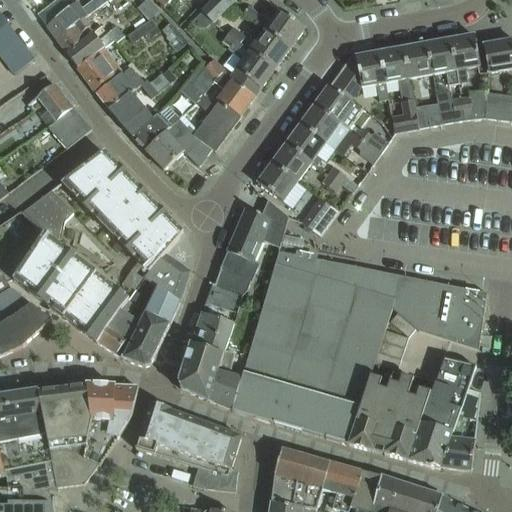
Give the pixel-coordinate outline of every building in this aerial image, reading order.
[(95,7),(106,0),(94,0),(81,10),(73,0),(60,0),(37,17),(56,42),(83,19),(96,8),(95,7)] [(66,55),(91,33),(88,29),(90,28),(84,21),(96,12),(100,17),(110,9),(106,3),(109,0),(106,0),(95,7),(96,8),(83,19),(56,42),(66,55)] [(147,0),(146,0),(136,10),(148,22),(159,12),(147,0)] [(237,0),(215,0),(201,15),(211,26),(237,0)] [(246,10),(242,16),(264,32),(290,51),(305,30),(279,12),(272,22),(262,14),(261,16),(248,7),(246,10)] [(0,31),(8,27),(8,26),(0,15),(0,31)] [(186,45),(176,33),(169,25),(161,32),(170,43),(168,45),(176,53),(186,45)] [(8,27),(0,31),(0,58),(14,76),(34,61),(8,27)] [(77,70),(105,52),(104,50),(113,43),(115,45),(124,39),(116,28),(98,42),(91,33),(66,55),(77,70)] [(232,29),(226,37),(239,46),(245,38),(232,29)] [(264,32),(249,53),(274,72),(290,51),(264,32)] [(226,37),(220,46),(241,61),(228,79),(233,83),(234,84),(249,95),(254,99),(274,72),(249,53),(239,46),(226,37)] [(474,38),(450,42),(455,73),(458,87),(468,85),(466,71),(480,68),(478,57),(476,49),(474,38)] [(455,73),(450,42),(427,46),(432,77),(445,74),(448,88),(458,87),(455,73)] [(511,42),(483,48),(488,75),(499,73),(511,70),(511,42)] [(409,81),(432,77),(427,46),(403,51),(409,81)] [(414,110),(409,81),(403,51),(379,55),(385,85),(398,83),(401,104),(400,104),(402,117),(402,118),(415,116),(414,110)] [(105,52),(77,70),(94,93),(121,72),(105,52)] [(384,85),(385,85),(379,55),(355,59),(355,60),(350,61),(360,90),(375,87),(378,103),(387,102),(384,85)] [(350,104),(360,90),(350,61),(329,89),(350,104)] [(205,70),(191,87),(199,93),(203,97),(213,84),(223,92),(216,102),(218,104),(240,120),(241,119),(240,118),(253,100),(254,100),(255,99),(254,99),(249,95),(234,84),(233,83),(228,79),(214,64),(212,62),(208,67),(205,70)] [(112,83),(96,95),(109,112),(131,94),(140,87),(143,84),(131,69),(112,83)] [(167,71),(161,76),(169,86),(176,81),(168,71),(167,71)] [(161,76),(149,86),(157,96),(169,86),(161,76)] [(143,84),(140,87),(151,101),(157,96),(149,86),(148,85),(146,82),(143,84)] [(188,84),(180,93),(195,106),(199,102),(197,99),(195,97),(196,96),(198,94),(199,93),(191,87),(188,84)] [(55,124),(56,125),(57,126),(74,113),(72,111),(54,86),(37,99),(40,103),(55,124)] [(350,104),(329,89),(329,88),(314,108),(346,131),(361,112),(350,104)] [(468,98),(461,100),(465,122),(473,121),(484,122),(486,93),(468,93),(468,98)] [(131,94),(109,112),(123,130),(133,140),(153,121),(131,94)] [(465,123),(461,100),(451,102),(450,94),(435,96),(436,106),(437,105),(438,111),(441,127),(465,123)] [(498,123),(501,99),(486,97),(484,122),(498,123)] [(511,124),(511,100),(501,99),(498,123),(511,124)] [(195,135),(193,138),(197,141),(201,144),(211,152),(215,154),(216,153),(215,153),(231,131),(231,132),(240,120),(218,104),(208,117),(197,132),(195,135)] [(441,127),(438,111),(437,105),(436,106),(414,110),(415,116),(418,131),(441,127)] [(153,121),(133,140),(145,153),(167,133),(179,122),(179,121),(180,121),(167,108),(153,121)] [(348,133),(346,131),(314,108),(300,127),(325,146),(325,145),(334,152),(348,133)] [(57,126),(56,125),(48,131),(66,151),(67,153),(91,132),(74,113),(57,126)] [(394,136),(418,131),(415,116),(402,118),(402,117),(391,119),(394,136)] [(167,133),(145,153),(163,172),(183,153),(187,157),(199,169),(211,152),(201,144),(197,141),(193,138),(195,135),(188,128),(186,130),(179,122),(167,133)] [(316,158),(325,146),(300,127),(286,147),(311,165),(317,169),(322,162),(316,158)] [(381,157),(388,146),(375,135),(369,136),(362,131),(356,138),(381,157)] [(373,167),(381,157),(356,138),(350,146),(359,153),(359,157),(373,167)] [(297,184),(311,165),(286,147),(272,166),(297,184)] [(8,152),(0,158),(0,168),(4,172),(16,161),(8,152)] [(105,230),(143,194),(104,154),(88,166),(62,185),(105,230)] [(282,204),(297,184),(272,166),(257,186),(282,204)] [(328,177),(339,186),(345,178),(333,169),(328,177)] [(334,193),(339,186),(328,177),(322,185),(334,193)] [(0,201),(9,195),(2,186),(0,187),(0,201)] [(124,307),(128,302),(54,246),(57,241),(60,242),(64,224),(73,216),(59,202),(51,194),(18,215),(40,239),(14,283),(76,330),(97,346),(124,307)] [(183,236),(167,219),(143,194),(105,230),(138,263),(121,286),(122,288),(124,290),(132,296),(143,282),(146,278),(165,256),(183,236)] [(320,239),(338,215),(332,210),(319,201),(301,225),(320,239)] [(213,286),(212,287),(243,299),(247,295),(250,284),(252,284),(259,267),(255,264),(264,244),(280,250),(288,220),(268,203),(262,218),(246,211),(215,287),(213,286)] [(0,272),(6,284),(14,283),(40,239),(18,215),(0,226),(0,272)] [(392,311),(413,330),(418,334),(478,353),(480,335),(486,296),(279,254),(241,380),(232,413),(347,447),(370,378),(376,359),(380,348),(383,338),(387,327),(392,311)] [(154,295),(177,311),(179,305),(190,274),(165,256),(146,278),(143,282),(156,291),(154,295)] [(0,297),(10,291),(6,284),(0,272),(0,297)] [(122,362),(154,295),(156,291),(143,282),(132,296),(128,302),(124,307),(97,346),(122,362)] [(237,315),(243,299),(212,287),(195,330),(178,384),(181,392),(207,404),(225,353),(234,325),(216,319),(219,309),(237,315)] [(0,328),(30,306),(10,291),(0,297),(0,328)] [(170,327),(177,311),(154,295),(122,362),(144,370),(150,367),(170,327)] [(0,359),(12,354),(22,349),(51,323),(30,306),(0,328),(0,359)] [(411,336),(413,330),(392,311),(387,327),(411,336)] [(407,347),(411,336),(387,327),(383,338),(407,347)] [(403,357),(407,347),(383,338),(380,348),(403,357)] [(400,368),(403,357),(380,348),(376,359),(400,368)] [(236,356),(225,353),(207,404),(232,413),(241,380),(229,376),(236,356)] [(440,470),(450,442),(458,420),(470,386),(475,368),(443,360),(430,395),(417,431),(408,464),(440,472),(440,470)] [(417,431),(430,395),(420,391),(417,399),(409,396),(414,382),(393,375),(389,385),(370,378),(347,447),(372,454),(374,447),(385,450),(383,457),(408,464),(417,431)] [(470,424),(476,425),(480,396),(468,392),(470,386),(458,420),(470,424)] [(84,487),(98,468),(82,461),(87,421),(87,387),(36,393),(49,464),(55,490),(84,487)] [(82,461),(98,468),(99,469),(127,425),(131,417),(138,389),(87,387),(87,421),(82,461)] [(49,464),(36,393),(35,392),(0,397),(0,461),(3,471),(49,464)] [(240,440),(211,429),(169,414),(169,412),(150,404),(149,406),(135,451),(198,471),(228,480),(230,472),(240,440)] [(471,474),(474,445),(450,442),(440,470),(471,474)] [(349,511),(362,474),(330,465),(303,457),(281,451),(274,478),(270,509),(289,511),(349,511)] [(52,511),(49,491),(55,490),(49,464),(3,471),(4,480),(6,480),(8,491),(0,490),(0,511),(52,511)] [(237,474),(230,472),(228,480),(198,471),(192,488),(203,492),(234,496),(235,495),(237,474)] [(371,511),(380,479),(362,474),(349,511),(371,511)] [(391,511),(399,485),(380,479),(371,511),(391,511)] [(419,511),(425,494),(399,485),(391,511),(419,511)] [(450,511),(453,505),(442,499),(425,494),(419,511),(450,511)]
